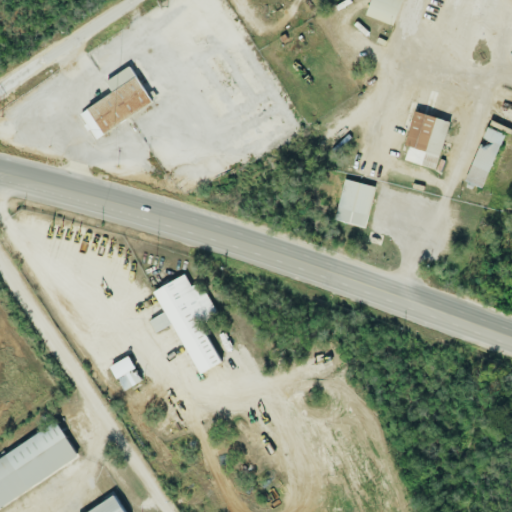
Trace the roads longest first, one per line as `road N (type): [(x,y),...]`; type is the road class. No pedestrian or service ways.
road 1 (primary): [(0,173),(213,234),(511,341)]
road 2 (residential): [(0,265),(161,511)]
road 3 (residential): [(0,94),(138,0)]
